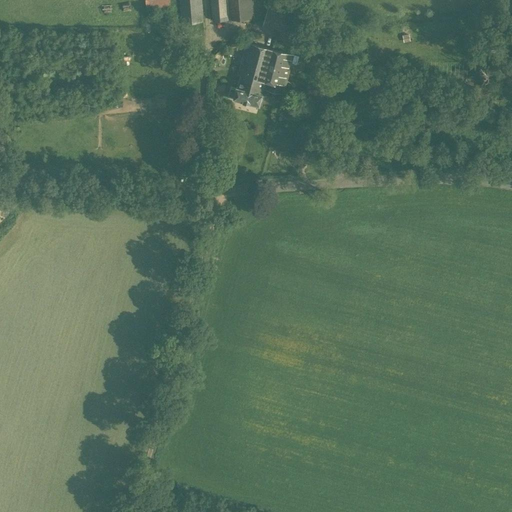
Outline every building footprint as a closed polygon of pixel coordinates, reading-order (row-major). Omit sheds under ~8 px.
[(146,0),(148,11),(171,9),(170,0),(146,0)] [(179,0),(180,23),(203,22),(201,0),(179,0)] [(252,0),(210,0),(212,21),(254,18),(252,0)] [(272,28),(278,7),(269,5),(263,25),(272,28)] [(261,94),(263,88),(265,81),(273,50),(247,43),(238,74),(241,75),(238,87),(237,87),(236,88),(230,86),(227,96),(234,98),(260,105),(263,94),(261,94)] [(298,56),(273,50),(265,81),(263,88),(284,94),(292,63),(296,64),(298,56)] [(341,110),(331,110),(332,127),(342,126),(341,110)]
